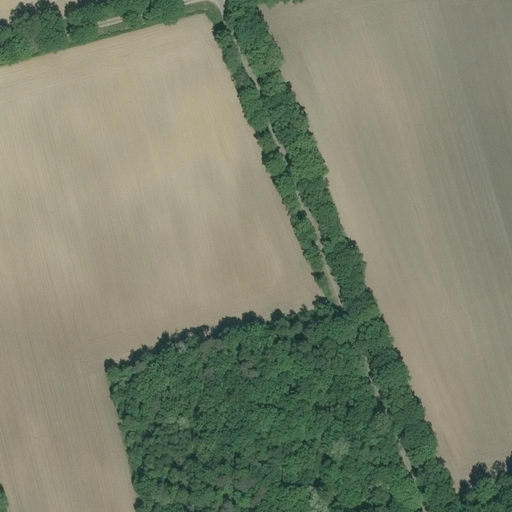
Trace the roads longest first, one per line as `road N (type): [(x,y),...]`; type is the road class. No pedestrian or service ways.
road 1 (unclassified): [(223,0),(426,511)]
road 2 (track): [(185,0),(0,50)]
